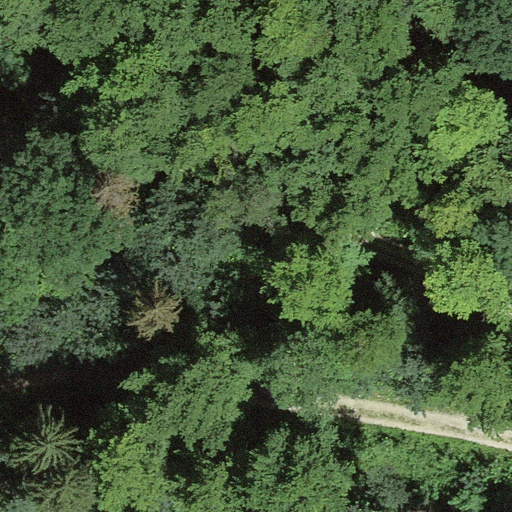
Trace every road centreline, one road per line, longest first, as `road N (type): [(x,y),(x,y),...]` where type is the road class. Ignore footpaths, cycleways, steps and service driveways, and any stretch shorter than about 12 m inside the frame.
road 1 (track): [(0,151),(35,143),(152,149),(307,201),(511,307)]
road 2 (track): [(0,387),(60,375),(267,399),(511,441)]
